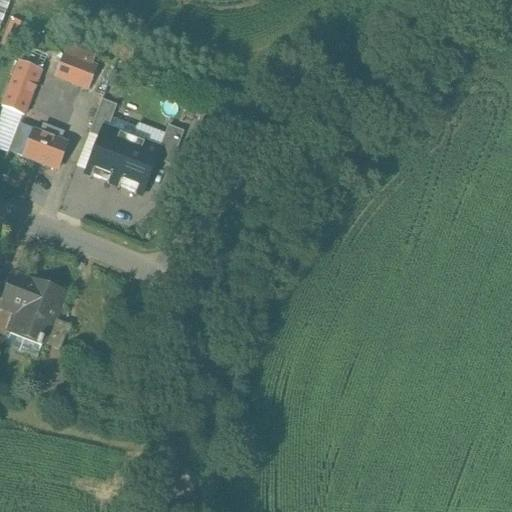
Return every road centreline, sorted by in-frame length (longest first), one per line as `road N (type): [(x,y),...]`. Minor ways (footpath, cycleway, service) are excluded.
road 1 (unclassified): [(166,264),(409,0)]
road 2 (unclassified): [(185,511),(166,264)]
road 3 (residential): [(166,264),(133,262),(0,207)]
